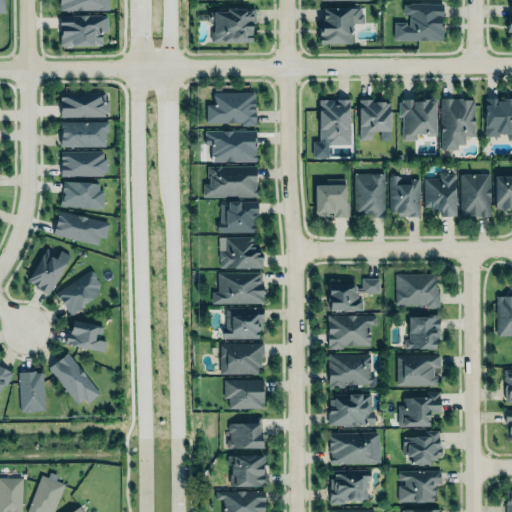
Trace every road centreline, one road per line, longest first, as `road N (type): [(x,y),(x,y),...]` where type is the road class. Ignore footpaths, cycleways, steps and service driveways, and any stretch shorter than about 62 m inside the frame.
road 1 (residential): [(285,0),(295,511)]
road 2 (residential): [(31,67),(511,60)]
road 3 (tertiary): [(139,0),(145,440)]
road 4 (tertiary): [(177,439),(171,0)]
road 5 (residential): [(0,276),(25,223),(32,182),(30,0)]
road 6 (residential): [(464,511),(467,251)]
road 7 (residential): [(292,251),(511,248)]
